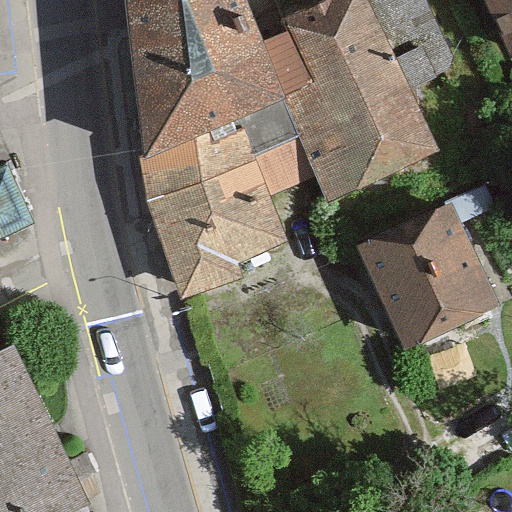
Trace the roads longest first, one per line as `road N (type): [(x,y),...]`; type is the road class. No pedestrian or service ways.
road 1 (tertiary): [(98,256),(142,436),(170,511)]
road 2 (tertiary): [(64,0),(98,256)]
